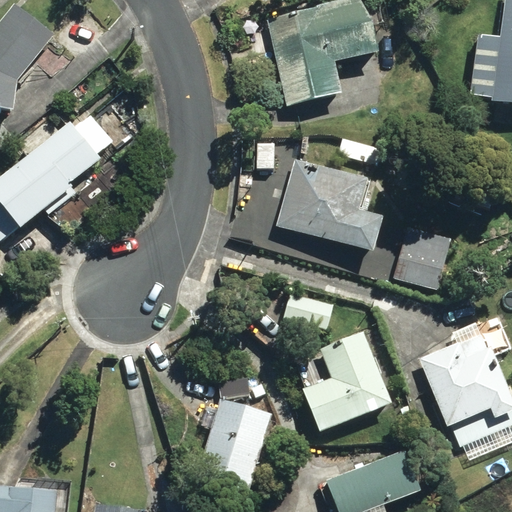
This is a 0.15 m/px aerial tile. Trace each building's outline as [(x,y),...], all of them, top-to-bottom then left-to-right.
[(340,0),(266,17),(287,104),(342,91),(334,61),(374,52),(361,0),(340,0)] [(493,100),(511,102),(511,0),(505,0),(501,36),(479,33),(470,94),(493,97),(493,100)] [(15,3),(0,20),(0,107),(13,109),(17,79),(54,34),(15,3)] [(406,132),(422,136),(425,121),(409,118),(406,132)] [(0,240),(18,226),(21,228),(73,186),(70,183),(100,157),(70,121),(0,178),(0,240)] [(277,225),(374,251),(383,216),(359,209),(366,178),(295,161),(277,225)] [(394,278),(438,290),(451,241),(407,230),(394,278)] [(284,317),(326,329),(333,306),(290,295),(284,317)] [(304,388),(321,431),(393,403),(364,331),(321,348),(332,377),(304,388)] [(450,425),(460,447),(511,425),(511,394),(492,346),(467,356),(461,342),(420,358),(447,426),(450,425)] [(261,384),(252,389),(256,398),(265,393),(261,384)] [(195,479),(247,495),(272,415),(219,398),(195,479)] [(330,479),(341,511),(365,511),(421,491),(405,450),(330,479)] [(55,511),(58,493),(0,485),(0,511),(55,511)]
